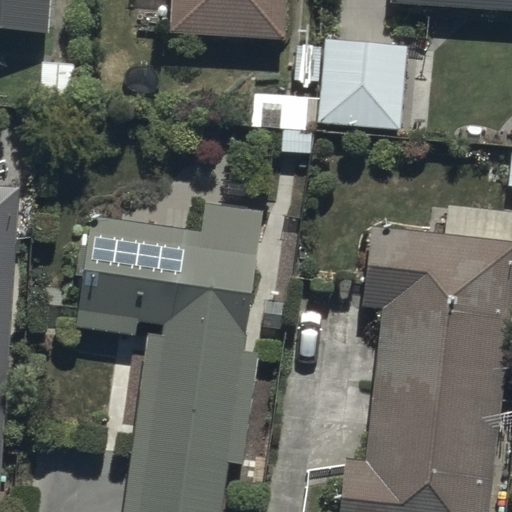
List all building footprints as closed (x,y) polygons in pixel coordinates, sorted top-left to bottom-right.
[(0,0),(0,38),(51,41),(53,0),(0,0)] [(286,48),(288,0),(177,0),(175,41),(286,48)] [(429,17),(473,19),(511,20),(511,0),(394,0),(394,15),(429,17)] [(324,47),(320,129),(405,133),(409,51),(324,47)] [(75,65),(40,64),(39,116),(74,116),(75,65)] [(0,511),(2,511),(19,196),(0,194),(0,511)] [(206,209),(202,236),(93,220),(77,339),(148,349),(126,511),(227,511),(265,217),(206,209)] [(491,511),(511,272),(511,246),(393,236),(373,234),(366,314),(386,315),(373,468),(347,466),(343,511),(491,511)]
